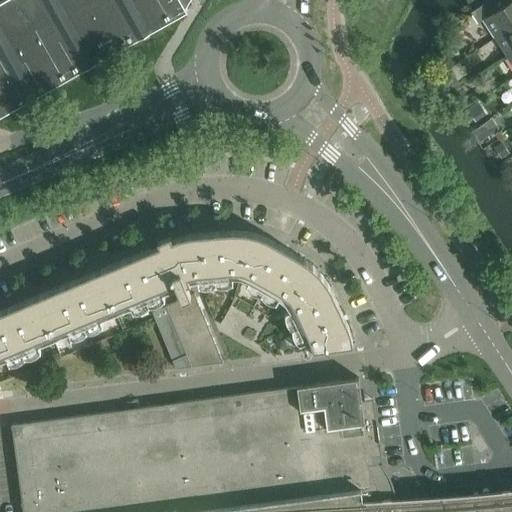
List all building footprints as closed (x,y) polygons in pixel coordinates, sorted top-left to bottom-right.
[(3,0),(0,2),(0,116),(187,12),(185,9),(190,0),(3,0)] [(511,0),(496,9),(490,0),(489,0),(471,12),(478,23),(483,20),(495,37),(511,26),(511,0)] [(511,26),(495,37),(507,56),(511,52),(511,26)] [(467,109),(459,114),(465,122),(472,117),(467,109)] [(482,124),(472,130),(479,140),(488,133),(482,124)] [(501,143),(494,147),(501,158),(508,153),(501,143)] [(228,231),(211,232),(215,273),(232,271),(236,271),(238,271),(242,272),(251,232),(244,231),(239,231),(234,231),(228,231)] [(176,238),(173,239),(188,277),(198,274),(215,273),(211,232),(195,234),(190,235),(185,235),(181,237),(176,238)] [(251,232),(242,272),(246,273),(250,275),(267,284),(287,249),(271,240),(267,238),(262,236),(259,235),(256,234),(251,232)] [(173,239),(129,258),(145,295),(175,282),(182,299),(166,306),(153,312),(154,315),(173,361),(173,360),(176,368),(223,362),(195,293),(191,295),(186,285),(191,283),(188,277),(173,239)] [(287,249),(267,284),(282,293),(285,295),(286,296),(290,299),(319,272),(317,269),(314,267),(312,265),(308,262),(304,259),(301,257),(287,249)] [(129,258),(98,270),(114,308),(145,295),(129,258)] [(98,270),(67,283),(83,321),(114,308),(98,270)] [(319,272),(290,299),(292,302),(293,304),(294,305),(295,307),(303,323),(339,306),(332,289),(328,284),(326,280),(324,277),(322,275),(319,272)] [(67,283),(36,296),(52,334),(83,321),(67,283)] [(36,296),(5,309),(21,347),(52,334),(36,296)] [(339,306),(303,323),(310,338),(313,350),(353,344),(352,340),(352,336),(351,333),(349,329),(348,324),(346,321),(339,306)] [(0,355),(21,347),(5,309),(0,311),(0,355)] [(398,511),(396,498),(395,493),(394,489),(393,484),(391,479),(389,475),(387,471),(382,463),(370,464),(364,423),(359,378),(297,386),(12,425),(23,511),(398,511)]
